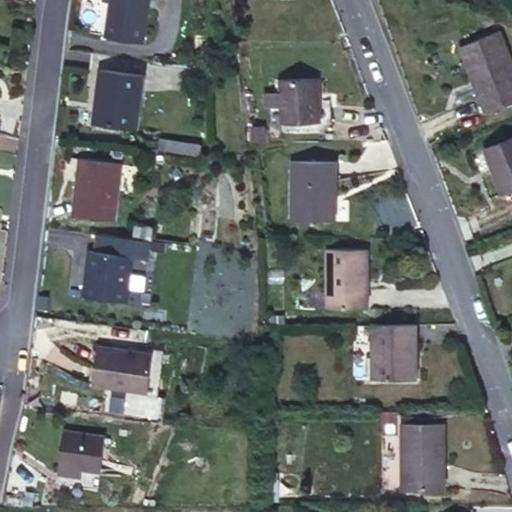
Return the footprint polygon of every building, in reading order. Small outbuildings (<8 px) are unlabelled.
[(145,40),(149,0),(113,0),(109,36),(145,40)] [(511,99),(511,43),(507,30),(465,43),(486,110),(511,99)] [(138,123),(142,71),(99,66),(95,120),(138,123)] [(319,97),(317,75),(281,76),(281,118),(333,115),(335,95),(319,97)] [(511,186),(511,138),(488,148),(503,190),(511,186)] [(115,217),(119,160),(76,156),(72,213),(115,217)] [(340,213),(337,156),(292,158),(291,214),(340,213)] [(148,252),(150,236),(98,231),(97,243),(92,244),(88,289),(134,293),(139,250),(148,252)] [(329,251),(328,285),(336,285),(334,303),(365,303),(365,249),(329,251)] [(336,285),(328,285),(328,302),(334,303),(336,285)] [(420,374),(417,319),(374,320),(373,375),(420,374)] [(155,389),(159,351),(97,344),(92,380),(155,389)] [(175,373),(203,375),(205,352),(177,349),(175,373)] [(412,456),(413,481),(448,478),(443,416),(400,419),(402,457),(412,456)] [(106,463),(107,435),(65,432),(60,470),(85,472),(86,462),(106,463)] [(403,481),(413,481),(412,456),(402,457),(403,481)]
